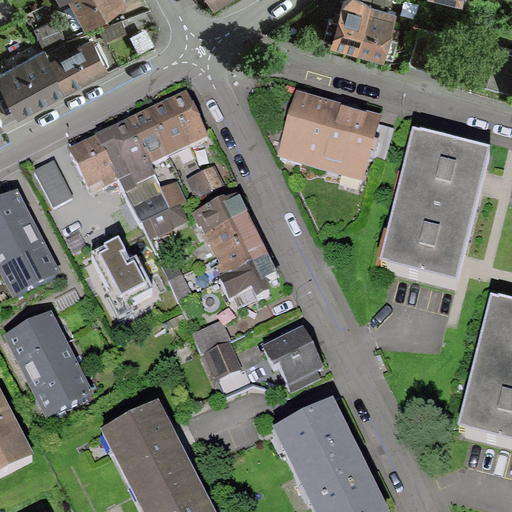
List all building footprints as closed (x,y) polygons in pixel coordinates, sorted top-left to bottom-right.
[(70,0),(85,24),(126,0),(70,0)] [(337,0),(326,39),(383,56),(397,8),(369,0),(337,0)] [(127,32),(122,20),(95,31),(100,42),(127,32)] [(155,43),(146,26),(130,35),(139,51),(155,43)] [(419,26),(409,63),(459,76),(468,40),(419,26)] [(93,37),(49,58),(65,91),(109,69),(93,37)] [(511,46),(497,42),(485,87),(511,93),(511,46)] [(0,70),(0,82),(17,115),(65,91),(49,58),(45,49),(0,70)] [(190,149),(209,139),(188,95),(168,105),(190,149)] [(383,122),(297,97),(278,161),(364,187),(383,122)] [(170,159),(190,149),(168,105),(148,114),(170,159)] [(170,159),(148,114),(126,125),(149,169),(170,159)] [(114,178),(150,244),(189,225),(181,210),(188,207),(177,185),(161,192),(149,169),(126,125),(95,142),(114,178)] [(490,159),(415,140),(382,271),(458,290),(490,159)] [(95,142),(67,156),(86,192),(114,178),(95,142)] [(54,164),(34,174),(53,210),(73,200),(54,164)] [(224,164),(186,182),(196,202),(234,184),(224,164)] [(60,279),(17,196),(0,205),(0,280),(12,304),(60,279)] [(250,220),(239,197),(192,219),(201,241),(250,220)] [(201,241),(220,283),(268,261),(250,220),(201,241)] [(123,246),(94,262),(120,310),(150,295),(123,246)] [(220,283),(234,315),(272,298),(267,285),(277,280),(268,261),(220,283)] [(511,310),(493,306),(460,438),(511,450),(511,310)] [(51,317),(3,342),(46,424),(94,399),(51,317)] [(203,357),(230,344),(232,344),(221,322),(192,336),(203,357)] [(325,373),(305,331),(261,352),(281,393),(325,373)] [(215,384),(243,371),(230,344),(203,357),(215,384)] [(333,396),(273,424),(313,511),(382,511),(389,509),(333,396)] [(0,397),(0,480),(34,463),(0,397)] [(158,409),(101,439),(138,511),(211,511),(176,445),(158,409)]
